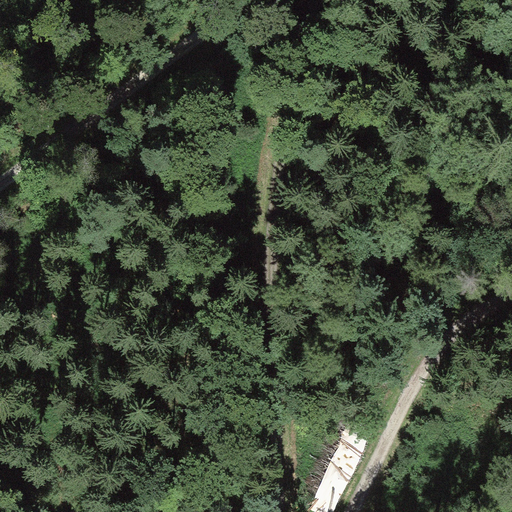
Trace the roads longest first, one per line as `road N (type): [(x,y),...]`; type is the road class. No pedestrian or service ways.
road 1 (track): [(283,511),(274,356),(282,183),(287,121),(318,0)]
road 2 (track): [(244,0),(0,185)]
road 3 (track): [(337,511),(453,333),(511,302)]
